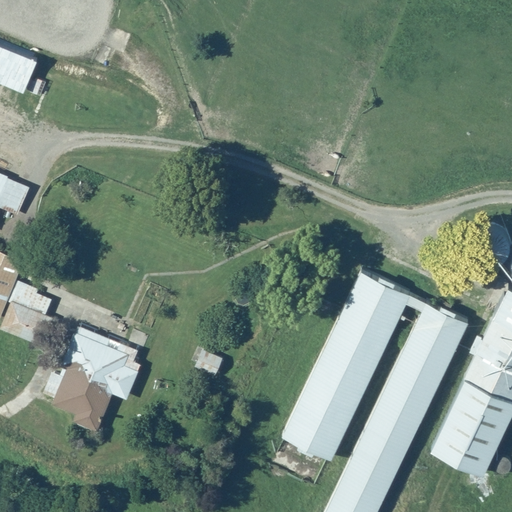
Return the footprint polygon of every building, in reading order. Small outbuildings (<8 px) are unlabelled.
[(0,41),(0,79),(25,90),(39,57),(0,41)] [(30,184),(0,171),(0,207),(1,205),(19,212),(30,184)] [(39,285),(18,277),(26,259),(0,247),(0,321),(0,326),(56,350),(68,322),(45,313),(52,296),(38,290),(39,285)] [(377,275),(360,266),(278,431),(331,457),(409,301),(422,307),(319,511),(377,511),(469,319),(456,313),(458,309),(442,301),(441,305),(397,284),(398,280),(379,271),(377,275)] [(484,474),(511,413),(511,286),(507,284),(500,301),(486,295),(478,313),(490,319),(481,336),(475,333),(466,352),(472,355),(429,448),(484,474)] [(89,334),(76,327),(59,360),(68,364),(50,398),(74,410),(70,418),(94,430),(114,392),(124,397),(139,369),(126,362),(130,355),(107,343),(110,337),(93,327),(89,334)] [(195,344),(187,360),(210,370),(217,354),(195,344)]
